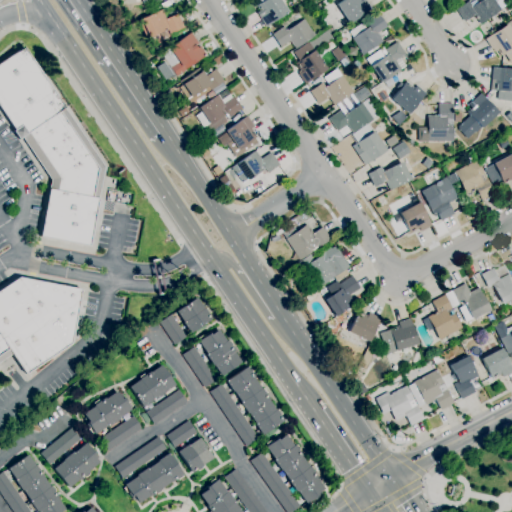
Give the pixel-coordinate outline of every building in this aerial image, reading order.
[(159,9),(158,5),(160,4),(160,3),(170,0),(172,5),(162,8),(159,9)] [(266,27),(256,13),(259,11),(256,6),(261,3),(259,0),(280,0),(288,12),(266,27)] [(349,24),(336,5),(343,0),(365,0),(371,9),(349,24)] [(480,24),(473,15),(464,22),(456,10),(468,1),(470,4),(475,0),(495,0),(497,2),(499,0),(501,0),(505,5),(500,9),(501,10),(480,24)] [(146,39),(138,21),(162,10),(166,19),(177,14),(183,28),(171,34),(169,29),(146,39)] [(362,55),(359,51),(360,51),(352,39),(352,38),(348,32),(362,23),(365,29),(368,27),(365,22),(378,14),(386,27),(377,33),(383,41),(362,55)] [(295,49),(290,41),(280,48),(271,35),(283,27),(286,31),(303,19),(314,36),(295,49)] [(511,47),(500,56),(496,50),(493,52),(484,39),(506,24),(511,32),(511,47)] [(164,81),(155,68),(162,63),(161,61),(164,59),(160,54),(190,33),(205,55),(184,70),(185,70),(176,77),(175,76),(173,78),(171,76),(164,81)] [(319,45),(316,40),(326,33),(330,38),(319,45)] [(381,83),(370,67),(370,66),(365,59),(378,50),(379,51),(381,49),(384,52),(381,54),(383,57),(387,55),(384,50),(396,42),(405,55),(395,61),(400,69),(381,83)] [(305,84),(298,74),(297,72),(299,71),(295,64),(299,61),(294,54),(306,45),(311,52),(313,51),(326,70),(305,84)] [(89,246),(40,237),(48,190),(49,190),(50,180),(21,137),(18,140),(12,132),(14,130),(0,109),(0,63),(23,48),(104,167),(89,246)] [(344,66),(340,61),(346,57),(350,62),(344,66)] [(190,104),(178,87),(201,71),(201,72),(208,67),(211,71),(215,69),(223,81),(221,83),(225,88),(209,99),(206,94),(211,91),(210,90),(190,104)] [(511,92),(494,91),(494,84),(494,80),(491,80),(492,68),(511,69),(511,92)] [(333,105),(328,97),(318,104),(309,91),(322,83),(325,87),(328,85),(323,78),(336,69),(341,76),(342,76),(350,88),(351,88),(354,92),(333,105)] [(408,114),(390,99),(405,81),(413,88),(416,86),(425,94),(408,114)] [(360,97),(357,93),(364,88),(367,93),(360,97)] [(215,137),(211,131),(208,134),(204,127),(203,128),(195,116),(200,113),(197,109),(226,89),(232,97),(233,96),(241,109),(232,115),(233,116),(228,119),(225,115),(222,117),(225,121),(221,124),(225,130),(215,137)] [(344,139),(338,131),(337,132),(328,119),(340,111),(336,105),(352,94),(360,105),(367,99),(378,115),(371,121),(370,120),(344,139)] [(466,139),(456,128),(469,116),(466,112),(474,104),(471,101),(480,94),(497,113),(481,128),(480,128),(474,133),(473,132),(466,139)] [(452,141),(426,142),(426,141),(417,141),(417,129),(426,129),(426,116),(437,116),(437,104),(452,104),(452,141)] [(181,117),(178,113),(185,108),(188,112),(181,117)] [(235,158),(225,144),(225,145),(219,136),(246,116),(253,127),(250,129),(256,137),(254,139),(257,143),(235,158)] [(364,165),(357,155),(360,153),(354,144),(355,143),(350,136),(366,124),(372,132),(373,132),(386,151),(364,165)] [(389,148),(384,141),(392,136),(397,142),(389,148)] [(240,185),(232,173),(239,168),(235,164),(255,151),(260,159),(270,152),(279,166),(263,176),(260,172),(240,185)] [(480,200),(475,190),(466,195),(459,181),(450,185),(446,177),(454,173),(453,172),(464,166),(460,157),(469,153),(473,161),(476,160),(493,193),(480,200)] [(502,184),(499,179),(491,183),(483,170),(492,165),(492,164),(511,153),(511,181),(511,179),(502,184)] [(389,191),(384,182),(374,187),(367,174),(380,167),(383,172),(386,170),(383,163),(394,157),(397,163),(400,162),(406,172),(412,169),(416,177),(389,191)] [(427,170),(420,164),(425,157),(432,163),(427,170)] [(440,221),(436,215),(433,217),(420,192),(441,180),(445,177),(456,199),(447,204),(453,214),(440,221)] [(409,234),(398,214),(418,203),(431,226),(420,232),(418,229),(409,234)] [(299,260),(284,239),(285,239),(281,233),(292,226),(296,232),(306,225),(312,233),(321,227),(329,239),(299,260)] [(317,288),(304,268),(302,270),(297,263),(309,255),(313,260),(319,256),(318,254),(329,247),(330,249),(334,246),(348,267),(317,288)] [(511,298),(501,304),(491,286),(487,288),(480,275),(493,268),(499,279),(508,274),(511,281),(511,298)] [(334,317),(331,314),(332,313),(324,300),(331,296),(325,288),(332,283),(330,280),(345,270),(350,277),(351,276),(359,288),(349,295),(354,303),(334,317)] [(0,290),(18,278),(80,290),(70,343),(25,374),(11,354),(0,361),(0,290)] [(465,323),(458,309),(463,306),(462,302),(457,304),(458,305),(451,308),(444,294),(464,284),(469,293),(478,288),(481,294),(482,293),(490,310),(465,323)] [(439,340),(431,325),(427,327),(424,321),(427,319),(426,317),(436,312),(430,302),(444,295),(461,328),(439,340)] [(189,334),(182,323),(183,323),(175,312),(196,298),(203,309),(204,308),(205,309),(206,308),(209,313),(208,314),(211,319),(189,334)] [(368,342),(347,332),(358,312),(367,316),(368,313),(380,319),(368,342)] [(173,345),(158,323),(170,315),(185,337),(173,345)] [(511,358),(511,359),(508,354),(506,355),(498,339),(511,332),(511,318),(507,321),(506,318),(511,315),(511,358)] [(386,355),(379,333),(389,330),(388,329),(398,326),(397,323),(409,319),(418,344),(396,351),(386,355)] [(497,337),(494,331),(503,326),(506,332),(497,337)] [(220,376),(213,366),(212,367),(205,355),(206,355),(197,342),(198,341),(197,339),(202,335),(204,337),(217,328),(240,363),(220,376)] [(203,389),(181,355),(193,347),(215,381),(203,389)] [(367,365),(360,362),(367,347),(374,350),(367,365)] [(491,379),(480,359),(501,348),(511,369),(511,371),(502,377),(500,374),(491,379)] [(434,364),(432,359),(438,356),(440,361),(434,364)] [(461,400),(453,384),(457,382),(456,380),(454,381),(451,375),(453,374),(449,365),(467,356),(477,377),(468,381),(474,393),(461,400)] [(143,407),(129,387),(138,380),(138,379),(149,371),(150,373),(160,365),(174,384),(163,393),(153,401),(152,400),(143,407)] [(261,435),(254,425),(255,424),(248,414),(246,415),(239,403),(240,403),(233,392),(232,393),(224,382),(246,367),(253,378),(252,378),(260,389),(261,389),(261,390),(263,388),(266,393),(265,394),(268,399),(267,400),(274,411),(275,410),(276,411),(278,410),(281,414),(279,416),(283,421),(261,435)] [(440,410),(434,400),(425,405),(413,382),(435,370),(453,403),(440,410)] [(450,392),(445,385),(450,382),(454,390),(450,392)] [(362,395),(356,386),(361,383),(367,391),(362,395)] [(245,447),(208,393),(220,384),(257,439),(245,447)] [(410,426),(405,416),(394,421),(389,411),(382,415),(375,402),(376,402),(374,399),(387,392),(388,395),(405,386),(423,420),(410,426)] [(153,425),(145,413),(177,390),(185,402),(153,425)] [(94,434),(89,428),(88,428),(85,425),(86,424),(86,423),(87,422),(82,414),(93,407),(92,406),(104,398),(105,399),(116,392),(121,399),(122,398),(130,410),(117,419),(118,420),(108,427),(107,426),(94,434)] [(107,451),(99,439),(132,417),(140,429),(107,451)] [(173,448),(165,436),(187,421),(195,433),(173,448)] [(48,465),(39,454),(71,428),(79,439),(48,465)] [(309,505),(307,503),(305,504),(296,492),(295,492),(288,482),(289,481),(281,470),(280,471),(272,461),(273,460),(264,447),(266,446),(265,444),(270,440),(271,442),(279,436),(280,438),(284,435),(292,446),(294,445),(294,446),(296,445),(299,450),(298,451),(301,455),(300,456),(308,467),(309,466),(309,467),(311,466),(314,471),(313,472),(316,477),(315,478),(323,489),(316,494),(317,496),(312,499),(313,501),(309,505)] [(122,479),(113,467),(157,437),(165,449),(122,479)] [(191,474),(176,452),(187,444),(188,445),(198,438),(212,458),(201,466),(202,466),(201,467),(202,468),(197,471),(196,470),(191,474)] [(68,488),(53,469),(63,461),(62,460),(72,452),(73,453),(85,443),(94,454),(93,456),(99,463),(88,472),(87,473),(89,475),(85,478),(83,477),(79,480),(78,479),(68,488)] [(138,504),(135,500),(133,502),(127,492),(125,493),(122,489),(124,488),(123,486),(136,477),(135,475),(146,468),(146,469),(157,462),(157,461),(167,453),(182,475),(181,476),(182,477),(178,480),(177,479),(171,482),(160,489),(160,490),(160,492),(156,495),(155,493),(150,497),(149,496),(138,504)] [(291,511),(284,511),(249,461),(261,453),(299,506),(291,511)] [(36,511),(29,502),(30,501),(22,490),(21,491),(14,481),(15,480),(7,469),(27,455),(35,465),(36,466),(38,465),(40,469),(39,470),(43,476),(42,476),(49,487),(50,486),(51,487),(52,486),(55,491),(54,492),(57,497),(56,497),(64,509),(61,511),(36,511)] [(246,511),(222,478),(234,469),(265,511),(246,511)] [(11,511),(0,494),(0,472),(1,472),(28,511),(11,511)] [(208,511),(205,507),(206,506),(199,495),(206,490),(205,488),(209,485),(208,483),(213,479),(215,481),(216,480),(225,492),(226,491),(234,502),(233,503),(239,511),(208,511)]
